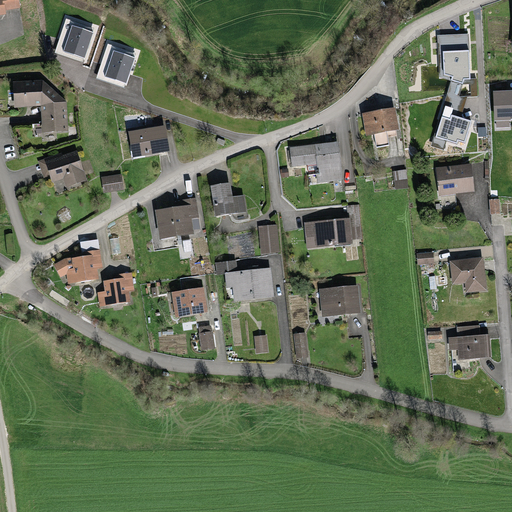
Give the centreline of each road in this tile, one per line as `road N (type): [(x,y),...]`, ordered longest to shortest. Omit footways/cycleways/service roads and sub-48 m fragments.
road 1 (residential): [(8,279),(75,327),(164,365),(324,384),(510,427)]
road 2 (residential): [(472,0),(398,44),(371,83),(341,107),(181,174),(32,264)]
road 3 (residential): [(510,427),(496,218)]
